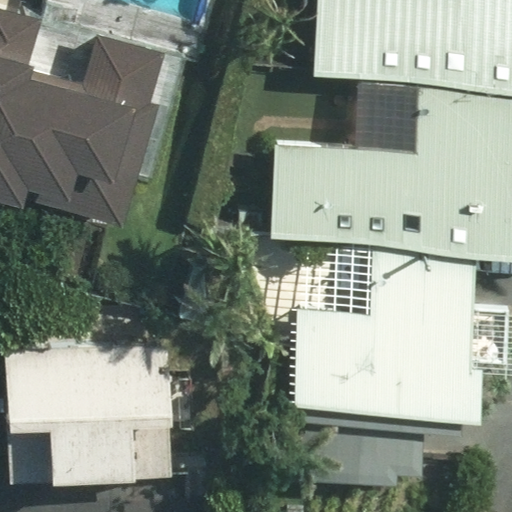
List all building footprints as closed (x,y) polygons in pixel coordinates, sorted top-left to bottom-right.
[(511,0),(304,0),(300,73),(511,87),(511,0)] [(61,91),(2,77),(18,15),(0,10),(0,189),(110,217),(137,110),(125,107),(142,42),(77,26),(61,91)] [(401,150),(264,140),(257,236),(495,253),(498,200),(491,199),(499,93),(405,87),(401,150)] [(354,310),(284,305),(277,403),(451,415),(455,360),(445,360),(452,258),(358,251),(354,310)] [(155,345),(0,347),(0,475),(157,473),(155,345)]
